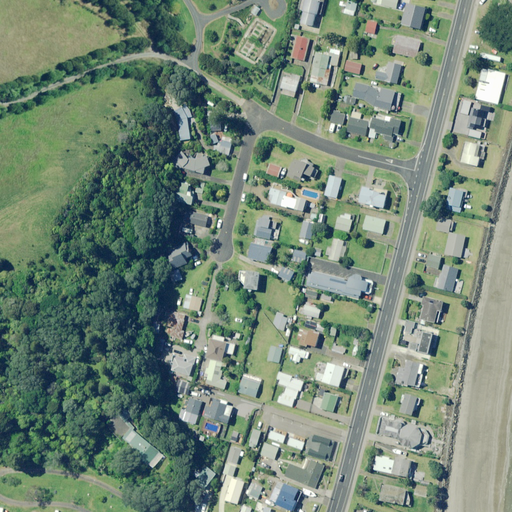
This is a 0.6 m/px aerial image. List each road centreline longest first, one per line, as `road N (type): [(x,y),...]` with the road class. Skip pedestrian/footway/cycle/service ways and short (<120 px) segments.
road 1 (primary): [(423,173),(334,511)]
road 2 (primary): [(467,0),(423,173)]
road 3 (residential): [(258,116),(423,173)]
road 4 (residential): [(222,248),(258,116)]
